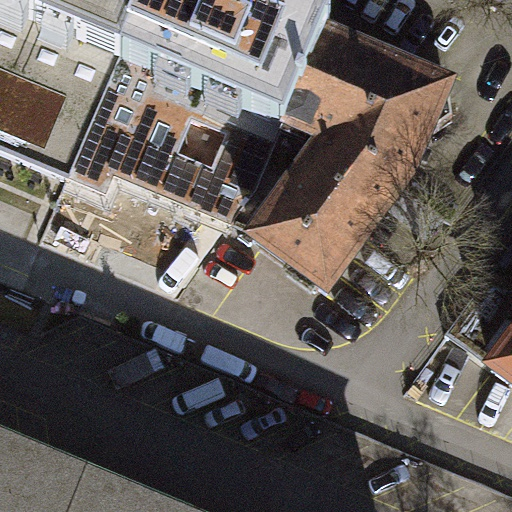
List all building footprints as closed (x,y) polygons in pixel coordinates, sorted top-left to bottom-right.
[(69,183),(145,0),(0,0),(0,155),(68,184),(69,183)] [(326,24),(269,0),(145,0),(69,183),(107,199),(116,179),(231,227),(256,194),(276,145),(321,36),(326,24)] [(256,194),(231,227),(258,238),(253,244),(327,296),(409,185),(426,142),(454,123),(449,90),(321,36),(276,145),(256,194)] [(511,349),(495,374),(511,386),(511,349)] [(142,511),(0,453),(0,511),(142,511)]
